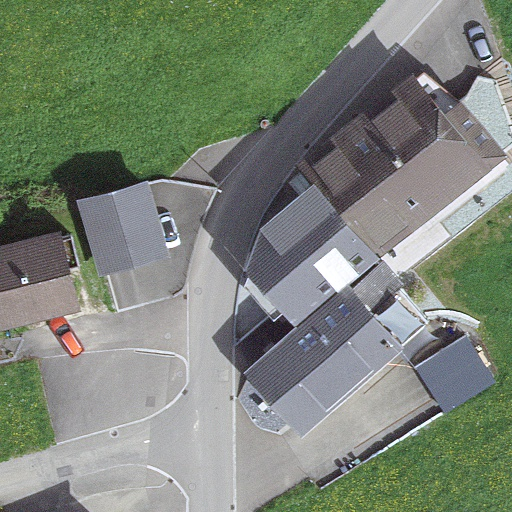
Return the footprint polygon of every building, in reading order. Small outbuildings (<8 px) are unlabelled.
[(499,155),(456,101),(431,121),(405,89),(300,170),(311,184),(354,233),(352,235),(354,236),(355,235),(366,247),(466,168),(472,176),(499,155)] [(352,235),(354,233),(311,184),(264,224),(252,258),(287,300),(312,279),(307,273),(352,235)] [(142,192),(80,210),(100,280),(162,262),(142,192)] [(0,317),(71,299),(61,261),(73,258),(66,234),(0,250),(0,317)] [(250,374),(294,425),(390,340),(394,345),(423,320),(375,264),(250,374)]
